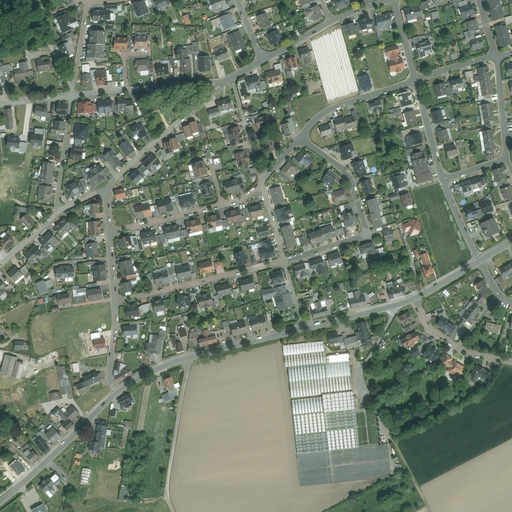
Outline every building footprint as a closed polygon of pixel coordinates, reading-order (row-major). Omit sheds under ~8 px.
[(153,0),(155,3),(157,9),(169,4),(167,0),(153,0)] [(210,0),(212,5),(210,6),(209,6),(209,7),(209,8),(209,9),(210,9),(210,10),(211,10),(212,10),(218,7),(219,8),(221,7),(224,6),(223,4),(225,3),(223,0),(210,0)] [(330,0),(335,10),(339,8),(337,5),(342,3),(344,8),(348,6),(346,0),(330,0)] [(498,0),(486,0),(489,8),(489,7),(490,10),(501,7),(498,0)] [(144,2),(144,1),(138,3),(137,2),(132,4),(138,17),(148,12),(146,7),(144,2)] [(72,2),(66,5),(68,10),(75,8),(72,2)] [(426,2),(420,3),(421,6),(422,10),(428,9),(426,2)] [(470,4),(459,7),(461,16),(473,13),(470,4)] [(314,8),(304,11),(307,17),(309,22),(314,20),(322,17),(317,6),(314,8)] [(419,6),(414,7),(414,8),(405,10),(405,9),(404,9),(408,23),(408,20),(416,17),(417,20),(422,19),(420,11),(422,10),(421,6),(419,6)] [(501,7),(490,10),(491,13),(493,21),(498,20),(497,18),(503,17),(501,7)] [(431,13),(432,19),(439,17),(437,11),(431,13)] [(110,12),(100,12),(100,21),(105,21),(105,20),(110,20),(110,19),(114,19),(114,14),(110,14),(110,12)] [(266,13),(257,17),(262,28),(270,25),(266,13)] [(68,14),(56,19),(55,19),(54,19),(54,20),(54,21),(55,25),(56,24),(59,32),(60,33),(61,33),(62,32),(62,33),(73,28),(78,26),(75,18),(70,20),(68,14)] [(224,16),(211,21),(213,27),(222,23),(225,31),(230,29),(235,26),(235,25),(232,20),(229,14),(230,14),(224,16)] [(389,14),(375,17),(378,25),(378,27),(383,25),(384,29),(388,28),(387,27),(388,27),(389,30),(393,29),(389,14)] [(370,19),(366,20),(366,19),(362,20),(362,21),(360,22),(362,30),(363,32),(367,30),(367,29),(372,28),(370,19)] [(475,20),(467,23),(469,31),(472,30),(478,29),(475,20)] [(353,23),(344,26),(347,36),(356,34),(354,28),(353,23)] [(506,26),(500,27),(499,26),(495,27),(497,35),(498,38),(509,35),(506,26)] [(469,31),(464,33),(465,39),(474,36),(472,30),(469,31)] [(88,44),(103,45),(105,45),(105,31),(90,31),(90,44),(88,44)] [(271,34),(268,35),(272,44),(282,40),(278,31),(271,34)] [(236,33),(229,36),(235,50),(240,47),(241,49),(246,47),(243,40),(241,41),(240,38),(239,35),(237,36),(236,33)] [(509,35),(498,38),(499,41),(498,41),(501,49),(505,48),(505,46),(511,44),(509,35)] [(475,40),(470,41),(471,41),(472,46),(474,45),(475,49),(483,47),(481,38),(475,40)] [(415,44),(414,44),(414,45),(416,44),(419,58),(426,57),(424,50),(427,49),(427,50),(431,49),(429,41),(421,42),(415,44)] [(68,42),(58,47),(64,59),(73,54),(68,42)] [(103,45),(88,44),(88,50),(88,53),(88,58),(87,58),(95,58),(102,58),(103,45)] [(397,46),(386,49),(388,55),(390,55),(397,53),(399,52),(397,46)] [(226,48),(215,53),(215,54),(218,60),(218,61),(223,59),(225,58),(226,58),(229,57),(228,53),(228,52),(227,52),(226,48)] [(308,48),(299,51),(302,60),(304,60),(305,64),(310,63),(310,61),(311,61),(311,58),(309,52),(308,48)] [(186,50),(176,50),(177,60),(180,60),(187,59),(186,55),(186,50)] [(398,59),(397,53),(390,55),(392,61),(388,62),(391,72),(396,71),(396,73),(401,71),(400,69),(404,68),(401,58),(398,59)] [(209,57),(199,57),(200,71),(210,71),(210,66),(209,57)] [(292,58),(288,59),(288,57),(284,59),(284,61),(287,70),(288,71),(286,72),(288,79),(293,77),(291,71),(291,72),(290,69),(291,69),(294,69),(293,68),(298,67),(295,58),(292,59),(292,58)] [(50,62),(43,63),(42,59),(36,60),(38,72),(39,72),(38,71),(47,69),(47,71),(51,70),(50,62)] [(187,59),(180,60),(181,73),(191,72),(190,59),(187,59)] [(148,60),(136,61),(136,64),(135,64),(135,66),(136,67),(137,67),(137,71),(149,70),(148,61),(148,60)] [(167,64),(157,65),(157,75),(168,74),(167,64)] [(280,64),(274,66),(276,71),(279,70),(280,73),(283,72),(283,71),(280,64)] [(478,68),(479,76),(488,74),(487,67),(485,67),(478,68)] [(21,70),(14,72),(15,78),(16,78),(17,84),(22,83),(21,77),(29,76),(27,69),(21,70)] [(276,71),(272,73),(271,72),(266,74),(270,87),(274,86),(273,83),(282,80),(280,73),(279,70),(276,71)] [(106,71),(96,72),(98,85),(107,84),(106,71)] [(91,74),(83,75),(83,82),(82,82),(82,87),(92,86),(91,74)] [(479,76),(474,77),(475,82),(480,81),(481,86),(490,85),(488,74),(479,76)] [(367,75),(359,78),(362,90),(371,87),(369,80),(367,75)] [(258,76),(247,79),(250,90),(260,87),(261,87),(260,83),(258,76)] [(461,79),(455,81),(451,82),(452,87),(453,89),(463,87),(461,79)] [(444,83),(435,86),(437,97),(446,95),(446,94),(445,88),(444,83)] [(490,85),(481,86),(482,96),(483,96),(492,95),(490,85)] [(409,93),(399,96),(402,107),(412,104),(409,93)] [(125,99),(117,100),(118,105),(118,110),(119,110),(126,109),(125,102),(125,99)] [(230,99),(223,101),(223,100),(216,102),(218,108),(219,111),(232,107),(230,99)] [(380,100),(374,102),(375,104),(370,105),(370,108),(371,110),(372,113),(383,109),(382,105),(380,100)] [(125,102),(126,109),(126,111),(134,111),(133,101),(125,102)] [(83,103),(83,104),(79,104),(78,104),(79,108),(78,109),(78,112),(80,113),(83,113),(84,112),(91,111),(90,104),(90,103),(90,102),(88,103),(86,103),(85,103),(83,103)] [(484,105),(482,105),(482,110),(483,115),(493,114),(491,103),(484,105)] [(66,105),(58,104),(57,113),(65,115),(66,105)] [(47,108),(36,107),(36,110),(37,112),(37,115),(46,117),(46,113),(47,108)] [(218,108),(208,111),(210,118),(221,115),(220,114),(219,111),(218,108)] [(414,111),(404,113),(408,126),(417,124),(414,111)] [(432,113),(435,124),(444,122),(441,111),(432,113)] [(493,114),(483,115),(484,120),(485,125),(490,124),(494,124),(493,114)] [(260,117),(255,118),(255,121),(258,129),(270,125),(267,115),(260,117)] [(353,117),(349,118),(350,119),(344,120),(344,121),(346,128),(347,130),(356,126),(354,120),(357,118),(356,116),(353,117)] [(288,123),(282,125),(284,134),(285,134),(286,137),(291,136),(290,133),(295,131),(292,123),(291,118),(286,120),(288,123)] [(340,120),(334,121),(335,125),(332,126),(333,129),(336,128),(337,130),(342,128),(342,129),(346,128),(344,121),(344,120),(343,118),(340,119),(340,120)] [(64,122),(56,121),(54,130),(57,131),(63,132),(64,122)] [(196,121),(189,123),(190,125),(192,134),(199,132),(197,127),(196,121)] [(137,125),(131,128),(134,135),(136,134),(138,135),(140,138),(147,135),(142,125),(142,123),(137,125)] [(88,127),(76,125),(74,139),(82,140),(83,137),(87,138),(88,127)] [(190,125),(183,127),(185,133),(186,138),(193,136),(192,134),(190,125)] [(329,125),(319,128),(322,137),(331,134),(330,130),(329,125)] [(232,129),(228,130),(228,131),(230,138),(240,135),(240,133),(240,131),(239,131),(238,127),(232,129)] [(410,129),(401,131),(403,138),(406,137),(405,137),(411,135),(410,129)] [(446,129),(437,132),(440,142),(449,140),(446,129)] [(485,131),(482,131),(484,141),(493,140),(491,130),(485,131)] [(411,135),(405,137),(406,137),(407,142),(409,142),(410,145),(411,146),(422,143),(419,133),(411,135)] [(131,141),(126,134),(123,137),(126,141),(127,141),(129,144),(131,141)] [(43,137),(31,135),(30,144),(42,146),(43,137)] [(240,135),(230,138),(232,145),(232,146),(236,144),(243,143),(241,139),(242,139),(241,136),(240,135)] [(277,137),(267,140),(269,146),(268,147),(269,152),(280,149),(277,137)] [(20,140),(8,138),(6,147),(18,149),(20,140)] [(176,138),(169,140),(170,142),(173,150),(179,148),(178,143),(176,138)] [(493,140),(484,141),(487,159),(493,158),(492,150),(495,150),(493,140)] [(126,141),(120,146),(127,156),(128,155),(129,155),(131,154),(131,153),(134,150),(129,144),(127,141),(126,141)] [(170,142),(164,143),(165,149),(167,154),(173,152),(173,150),(170,142)] [(340,148),(339,148),(340,152),(341,152),(344,160),(351,158),(350,152),(354,150),(352,144),(340,148)] [(59,147),(50,146),(49,155),(58,156),(59,147)] [(455,146),(450,147),(445,148),(447,156),(457,154),(455,146)] [(122,164),(111,150),(104,156),(107,161),(114,169),(122,164)] [(74,151),(72,151),(71,152),(70,157),(71,159),(74,159),(75,160),(77,160),(78,160),(81,160),(82,159),(83,153),(83,152),(74,151)] [(244,151),(235,154),(237,161),(248,158),(246,154),(245,155),(244,151)] [(296,159),(296,160),(299,162),(302,165),(305,162),(309,165),(313,160),(309,157),(310,156),(304,151),(296,159)] [(414,154),(411,155),(411,156),(412,161),(423,158),(422,155),(421,152),(414,154)] [(104,156),(102,154),(99,154),(100,159),(103,164),(107,161),(104,156)] [(157,161),(152,156),(150,156),(147,159),(155,168),(157,165),(158,165),(159,164),(159,162),(158,161),(157,161)] [(220,157),(212,159),(214,165),(221,163),(220,157)] [(248,158),(237,161),(239,168),(248,165),(247,162),(249,161),(248,158)] [(423,158),(412,161),(414,168),(427,165),(426,161),(425,158),(423,158)] [(155,168),(147,159),(143,163),(143,165),(149,170),(149,171),(150,172),(152,172),(153,171),(153,170),(155,168)] [(358,162),(353,164),(356,173),(357,176),(367,173),(365,166),(367,165),(366,160),(364,160),(363,161),(363,160),(358,162)] [(41,170),(53,172),(54,167),(54,168),(55,163),(46,162),(42,161),(41,170)] [(203,161),(200,162),(199,162),(195,163),(195,164),(192,165),(194,171),(205,167),(203,161)] [(296,168),(289,162),(281,171),(281,172),(286,176),(288,178),(296,168)] [(103,170),(100,165),(97,167),(96,165),(93,167),(94,169),(101,180),(104,178),(103,177),(107,175),(106,175),(103,170)] [(414,168),(413,168),(415,176),(416,176),(429,172),(427,165),(414,168)] [(205,167),(194,171),(195,177),(199,176),(200,176),(203,175),(207,174),(205,167)] [(502,168),(498,169),(493,171),(497,182),(502,180),(506,179),(506,178),(503,171),(504,171),(502,168)] [(87,174),(88,176),(94,184),(98,181),(99,182),(101,180),(94,169),(87,174)] [(146,176),(139,169),(136,171),(142,177),(142,178),(143,178),(146,176)] [(323,178),(321,181),(327,185),(328,184),(331,186),(335,182),(340,185),(344,180),(329,169),(327,173),(323,178)] [(41,170),(39,182),(44,183),(50,183),(52,184),(53,176),(52,176),(53,172),(41,170)] [(136,171),(134,173),(134,172),(132,174),(129,178),(136,184),(142,178),(142,177),(136,171)] [(429,172),(416,176),(418,184),(432,180),(430,172),(429,172)] [(404,187),(401,175),(392,178),(395,189),(404,187)] [(84,178),(79,180),(83,189),(88,186),(84,178)] [(241,178),(235,180),(238,191),(244,189),(241,178)] [(479,178),(470,181),(473,190),(482,187),(481,184),(479,179),(479,178)] [(79,180),(67,186),(66,188),(68,193),(68,194),(69,196),(70,197),(75,195),(79,192),(79,193),(84,191),(83,189),(79,180)] [(231,181),(225,183),(228,194),(238,191),(235,180),(231,181)] [(366,181),(361,183),(364,194),(374,191),(372,187),(373,187),(373,186),(372,186),(370,180),(366,181)] [(470,181),(460,184),(463,191),(465,197),(469,195),(468,191),(473,190),(470,181)] [(203,184),(200,185),(202,193),(201,193),(202,195),(204,196),(205,195),(212,193),(211,190),(211,189),(211,187),(210,187),(209,183),(203,184)] [(460,184),(457,185),(457,186),(454,187),(456,193),(463,191),(460,184)] [(43,186),(40,186),(38,200),(50,201),(51,195),(50,195),(51,187),(49,187),(43,186)] [(503,189),(501,189),(505,200),(511,196),(511,192),(510,186),(503,189)] [(280,187),(270,190),(275,205),(276,204),(281,203),(284,202),(280,187)] [(123,189),(115,191),(117,200),(125,197),(123,189)] [(333,193),(331,194),(334,203),(348,199),(345,190),(333,193)] [(408,194),(401,196),(405,207),(408,206),(408,205),(411,204),(408,194)] [(169,198),(167,199),(164,200),(167,212),(171,210),(172,209),(172,207),(171,202),(175,200),(174,197),(175,197),(174,196),(170,197),(169,198)] [(192,196),(186,197),(188,206),(192,205),(191,205),(194,204),(193,199),(192,196)] [(180,199),(179,199),(180,202),(181,207),(184,207),(188,206),(186,197),(180,199)] [(368,201),(367,201),(369,207),(378,205),(376,198),(374,199),(368,201)] [(164,200),(161,201),(160,201),(158,201),(157,203),(158,204),(158,205),(160,210),(160,212),(162,213),(167,212),(164,200)] [(480,205),(483,214),(488,212),(488,211),(493,210),(490,201),(481,204),(480,205)] [(98,204),(89,205),(84,206),(84,210),(90,210),(90,214),(96,213),(99,213),(98,204)] [(148,205),(147,204),(142,206),(145,217),(145,216),(148,216),(150,216),(151,215),(150,211),(151,211),(150,209),(149,208),(148,205)] [(378,205),(369,207),(371,214),(379,211),(379,212),(383,210),(381,204),(378,205)] [(260,205),(258,205),(257,206),(255,207),(257,217),(263,215),(261,209),(260,205)] [(142,206),(136,207),(136,208),(137,211),(136,212),(137,214),(138,214),(138,218),(139,218),(145,217),(142,206)] [(255,207),(252,207),(251,207),(249,207),(251,218),(257,217),(255,207)] [(290,207),(276,211),(280,222),(281,221),(287,219),(286,214),(292,213),(290,207)] [(473,207),(465,210),(468,219),(472,217),(478,216),(474,207),(473,207)] [(239,210),(233,211),(235,222),(242,220),(241,216),(239,210)] [(235,222),(233,211),(226,213),(227,220),(228,224),(229,224),(235,222)] [(379,211),(371,214),(370,214),(372,220),(381,218),(379,212),(379,211)] [(346,214),(342,215),(344,221),(355,218),(353,212),(352,212),(346,214)] [(220,215),(213,216),(215,227),(222,225),(221,221),(220,215)] [(213,216),(206,218),(208,224),(209,229),(209,228),(215,227),(213,216)] [(35,225),(28,217),(22,222),(29,229),(35,225)] [(69,223),(65,218),(60,223),(67,231),(72,226),(69,223)] [(355,218),(344,221),(346,227),(357,224),(355,218)] [(381,218),(372,220),(374,227),(375,226),(381,225),(383,224),(381,218)] [(493,218),(481,224),(483,229),(484,232),(487,237),(499,232),(493,218)] [(200,219),(193,221),(195,232),(202,230),(201,226),(200,219)] [(410,236),(421,232),(417,220),(414,221),(414,220),(409,221),(409,223),(402,225),(404,232),(408,231),(410,236)] [(99,221),(89,222),(90,233),(99,233),(100,232),(100,229),(101,229),(102,228),(101,226),(100,225),(99,221)] [(193,221),(186,223),(188,229),(189,233),(195,232),(193,221)] [(67,231),(60,223),(54,228),(59,233),(62,236),(67,231)] [(177,225),(171,227),(174,238),(180,237),(179,233),(179,232),(179,230),(178,229),(177,225)] [(283,227),(281,228),(284,235),(293,232),(290,225),(283,227)] [(263,228),(257,229),(258,233),(260,234),(261,237),(269,235),(267,226),(263,228)] [(332,226),(326,228),(329,238),(335,236),(336,236),(334,231),(332,226)] [(171,227),(165,228),(165,229),(165,232),(165,233),(166,235),(166,236),(167,240),(174,238),(171,227)] [(326,228),(320,230),(320,231),(323,240),(329,238),(326,228)] [(391,228),(388,228),(389,231),(383,233),(386,242),(394,239),(391,228)] [(14,237),(8,230),(4,233),(7,235),(11,240),(14,237)] [(154,231),(148,232),(150,243),(157,241),(154,231)] [(320,231),(314,233),(318,243),(324,241),(323,240),(320,231)] [(54,237),(50,232),(45,237),(52,245),(57,240),(54,237)] [(148,232),(141,234),(144,244),(150,243),(148,232)] [(293,232),(284,235),(286,242),(295,239),(293,232)] [(314,233),(308,235),(309,238),(311,244),(311,245),(318,243),(314,233)] [(11,240),(7,235),(3,239),(4,240),(2,242),(2,244),(1,244),(0,244),(0,247),(1,248),(4,251),(7,249),(7,250),(14,244),(11,240)] [(132,236),(126,237),(123,238),(124,239),(120,240),(122,247),(131,245),(131,246),(134,245),(132,237),(132,236)] [(52,245),(45,237),(39,242),(44,247),(47,250),(47,249),(52,245)] [(295,239),(286,242),(288,249),(297,246),(295,239)] [(270,240),(263,241),(264,248),(272,246),(270,240)] [(372,242),(359,247),(361,254),(367,252),(369,258),(376,256),(375,250),(372,242)] [(95,243),(87,244),(89,256),(99,254),(96,243),(95,243)] [(39,251),(35,246),(30,251),(37,259),(42,254),(39,251)] [(264,248),(265,252),(261,253),(263,259),(267,258),(267,259),(271,258),(271,257),(275,256),(274,253),(275,253),(274,249),(273,249),(272,246),(264,248)] [(50,253),(47,249),(47,250),(44,247),(42,249),(47,255),(50,253)] [(37,259),(30,251),(24,256),(29,260),(31,263),(32,263),(37,259)] [(243,252),(236,253),(236,257),(235,258),(236,262),(237,262),(238,265),(246,263),(243,252)] [(339,253),(327,257),(329,260),(330,266),(331,266),(342,262),(339,253)] [(431,269),(426,253),(420,255),(424,267),(422,268),(425,276),(426,275),(427,276),(429,276),(429,274),(433,273),(433,272),(434,271),(433,268),(431,269)] [(322,258),(310,262),(312,268),(313,270),(316,268),(318,274),(326,272),(322,258)] [(35,267),(32,263),(31,263),(29,260),(26,263),(32,269),(35,267)] [(131,260),(120,263),(121,269),(132,267),(131,260)] [(211,261),(200,264),(201,270),(200,270),(201,274),(202,274),(203,275),(205,274),(206,273),(214,271),(211,261)] [(222,261),(215,263),(216,270),(224,268),(222,261)] [(304,264),(293,267),(296,276),(302,274),(302,277),(307,275),(308,275),(306,270),(304,264)] [(104,265),(93,266),(94,270),(93,270),(93,274),(105,273),(104,265)] [(189,265),(183,267),(185,278),(192,276),(189,265)] [(74,268),(70,268),(70,266),(60,267),(60,269),(56,269),(57,278),(74,277),(74,268)] [(507,266),(499,270),(504,277),(505,277),(508,276),(507,275),(511,273),(507,266)] [(15,267),(7,274),(14,282),(22,275),(15,267)] [(132,267),(121,269),(123,275),(134,272),(132,267)] [(183,267),(176,268),(179,279),(185,278),(183,267)] [(167,271),(160,273),(163,283),(169,282),(167,271)] [(281,271),(272,274),(274,284),(282,282),(284,281),(281,271)] [(105,273),(93,274),(93,277),(94,277),(95,281),(106,280),(105,273)] [(160,273),(154,274),(156,285),(163,283),(160,273)] [(252,278),(246,279),(248,290),(255,288),(254,284),(254,281),(253,282),(252,278)] [(246,279),(239,281),(240,285),(240,288),(241,288),(242,291),(248,290),(246,279)] [(43,281),(36,284),(40,293),(47,290),(46,288),(51,286),(49,281),(44,283),(43,281)] [(397,281),(394,282),(396,289),(398,297),(406,295),(403,287),(402,287),(399,288),(397,281)] [(482,281),(476,285),(480,293),(487,289),(482,281)] [(131,282),(128,283),(122,284),(124,293),(133,291),(131,282)] [(229,283),(222,285),(225,295),(231,294),(230,290),(231,290),(230,287),(229,283)] [(11,284),(6,288),(10,293),(15,289),(11,284)] [(222,285),(216,287),(217,290),(216,290),(217,293),(218,293),(219,297),(225,295),(222,285)] [(101,289),(93,291),(93,290),(87,291),(88,300),(97,299),(97,298),(102,297),(101,289)] [(272,289),(261,292),(263,299),(274,296),(274,293),(272,289)] [(393,289),(388,291),(390,300),(398,297),(396,289),(393,289)] [(487,289),(480,293),(481,294),(483,297),(490,293),(487,289)] [(289,293),(285,294),(284,290),(274,293),(274,296),(276,296),(279,306),(285,304),(286,308),(292,307),(289,293)] [(317,290),(312,292),(314,303),(320,301),(317,290)] [(210,293),(204,295),(207,307),(213,305),(212,301),(210,293)] [(68,294),(58,296),(58,299),(59,300),(60,304),(70,302),(68,294)] [(204,295),(197,297),(199,304),(200,308),(201,308),(207,307),(204,295)] [(189,297),(178,296),(177,304),(181,304),(181,306),(185,307),(185,305),(190,305),(190,302),(191,297),(189,297)] [(360,298),(357,299),(359,307),(367,306),(365,297),(360,298)] [(354,299),(349,300),(352,309),(359,307),(357,299),(354,299)] [(162,300),(153,302),(155,311),(157,311),(158,312),(162,311),(162,310),(164,309),(163,301),(162,300)] [(320,301),(314,303),(315,305),(311,305),(312,310),(311,311),(313,319),(328,315),(326,307),(322,308),(320,301)] [(150,304),(141,306),(138,307),(139,310),(142,310),(143,313),(148,312),(150,304)] [(473,304),(468,311),(474,316),(480,309),(477,308),(473,304)] [(138,305),(134,306),(132,305),(129,306),(129,307),(125,308),(127,317),(140,314),(139,310),(138,307),(138,305)] [(474,316),(468,311),(463,317),(469,323),(474,316)] [(408,312),(399,317),(403,326),(409,323),(413,321),(408,312)] [(257,318),(256,316),(251,317),(250,318),(250,320),(251,325),(253,331),(257,330),(256,329),(260,328),(257,318)] [(264,317),(257,318),(260,328),(263,328),(267,327),(265,321),(264,317)] [(448,322),(441,318),(437,325),(444,329),(448,322)] [(135,326),(123,327),(124,336),(126,335),(126,338),(131,339),(131,335),(137,334),(137,326),(139,326),(139,322),(135,322),(135,326)] [(244,322),(237,323),(240,333),(243,333),(247,332),(245,326),(244,322)] [(361,340),(357,340),(359,347),(359,348),(363,347),(372,345),(371,341),(372,341),(371,337),(370,337),(366,322),(357,324),(361,340)] [(455,327),(448,322),(444,329),(451,334),(455,327)] [(501,326),(487,322),(484,331),(499,335),(501,326)] [(230,325),(231,330),(233,336),(237,335),(237,334),(240,333),(237,323),(230,325)] [(409,323),(403,326),(402,326),(405,333),(412,329),(409,323)] [(185,328),(178,330),(181,338),(187,336),(185,328)] [(204,338),(198,339),(200,347),(209,345),(205,330),(202,331),(204,338)] [(215,335),(210,336),(208,330),(205,330),(209,345),(217,343),(215,335)] [(196,331),(190,333),(189,340),(198,338),(196,331)] [(337,333),(327,335),(330,344),(339,342),(338,337),(337,333)] [(415,333),(410,335),(408,335),(406,336),(406,338),(401,340),(405,347),(407,346),(412,347),(413,342),(419,340),(415,333)] [(176,334),(171,335),(172,338),(171,338),(174,349),(176,348),(177,352),(180,351),(181,352),(182,351),(183,351),(183,350),(181,342),(180,342),(178,336),(177,336),(176,334)] [(429,340),(422,335),(420,342),(423,344),(429,340)] [(153,344),(146,343),(145,352),(160,354),(161,340),(162,336),(159,336),(154,336),(154,341),(153,341),(153,344)] [(356,336),(343,339),(344,342),(346,350),(359,347),(357,340),(356,336)] [(105,339),(94,340),(95,349),(106,348),(105,339)] [(24,342),(15,341),(15,349),(24,350),(24,343),(24,342)] [(323,341),(282,345),(285,367),(288,367),(297,454),(359,447),(348,353),(336,355),(337,362),(325,363),(323,341)] [(433,348),(429,346),(423,355),(427,357),(426,358),(430,360),(430,359),(434,362),(440,353),(436,351),(437,350),(433,347),(433,348)] [(416,348),(408,352),(412,358),(420,354),(416,348)] [(17,358),(6,355),(2,369),(0,374),(12,377),(16,363),(17,358)] [(446,355),(441,363),(447,367),(447,366),(450,361),(452,359),(446,355)] [(466,368),(454,361),(452,363),(450,361),(447,366),(449,367),(447,371),(451,373),(455,376),(456,374),(460,376),(466,368)] [(24,365),(16,363),(12,377),(20,379),(24,365)] [(118,371),(117,371),(119,374),(129,368),(127,365),(120,370),(118,371)] [(66,366),(57,368),(61,388),(70,386),(66,366)] [(474,368),(473,369),(472,371),(472,372),(470,377),(469,380),(474,382),(475,380),(477,376),(482,379),(486,371),(483,370),(483,369),(479,367),(476,366),(474,368)] [(119,374),(114,377),(117,383),(132,374),(129,368),(119,374)] [(492,374),(486,371),(482,379),(488,382),(492,374)] [(85,382),(77,386),(80,394),(89,390),(88,386),(93,384),(92,383),(99,380),(99,381),(100,381),(99,380),(97,374),(96,372),(84,377),(85,382)] [(171,377),(168,378),(167,378),(165,378),(165,379),(164,380),(167,388),(174,385),(171,377)] [(70,386),(61,388),(62,396),(68,395),(71,394),(70,386)] [(175,388),(172,390),(172,391),(169,392),(168,393),(170,399),(178,396),(175,388)] [(60,392),(49,394),(51,403),(62,401),(60,392)] [(168,393),(162,395),(165,402),(170,399),(168,393)] [(133,403),(134,402),(130,394),(121,398),(118,400),(122,409),(126,407),(126,408),(134,404),(133,403)] [(58,408),(51,414),(54,417),(58,413),(60,416),(63,414),(61,411),(58,408)] [(71,408),(67,412),(64,408),(61,411),(63,414),(70,422),(78,415),(72,408),(71,408)] [(70,422),(63,414),(60,416),(64,420),(63,421),(64,423),(62,425),(67,431),(74,425),(70,422)] [(58,428),(52,421),(50,423),(54,428),(56,430),(58,428)] [(107,423),(98,421),(97,428),(106,429),(107,423)] [(56,430),(54,428),(50,431),(57,440),(61,437),(56,430)] [(106,429),(97,428),(95,442),(95,446),(104,447),(106,429)] [(57,440),(50,431),(46,434),(46,435),(47,437),(53,443),(57,440)] [(45,439),(40,432),(37,434),(41,438),(43,441),(45,439)] [(43,441),(41,438),(35,443),(39,447),(41,450),(43,452),(49,448),(43,441)] [(104,447),(95,446),(95,442),(88,441),(87,449),(103,451),(104,447)] [(19,450),(12,444),(10,447),(16,453),(19,450)] [(35,451),(31,447),(30,447),(28,444),(22,449),(25,452),(24,453),(32,463),(39,457),(34,451),(35,451)] [(16,453),(10,447),(8,450),(17,458),(20,456),(16,453)] [(15,463),(9,468),(17,476),(27,467),(22,461),(18,465),(15,463)] [(91,469),(82,468),(78,494),(87,495),(91,469)] [(48,478),(45,481),(44,480),(42,482),(43,483),(39,486),(41,488),(45,493),(48,490),(50,491),(53,488),(51,487),(54,485),(54,483),(48,478)]
